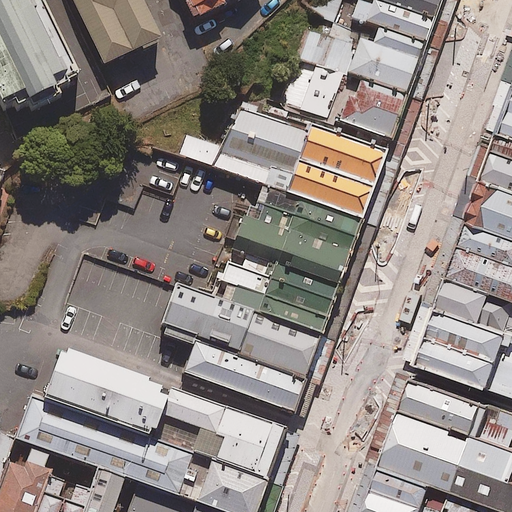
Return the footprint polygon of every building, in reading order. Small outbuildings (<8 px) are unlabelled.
[(0,0),(0,103),(77,66),(44,0),(0,0)] [(76,0),(108,64),(167,35),(149,0),(76,0)] [(215,0),(194,0),(199,8),(215,0)] [(331,21),(344,0),(314,0),(310,8),(331,21)] [(426,41),(433,19),(387,2),(381,0),(364,0),(358,17),(382,25),(426,41)] [(433,19),(440,0),(388,0),(387,2),(433,19)] [(406,95),(421,57),(376,41),(318,20),(305,54),(406,95)] [(421,57),(426,41),(382,25),(376,41),(421,57)] [(320,113),(391,139),(406,95),(336,69),(320,113)] [(309,156),(321,124),(243,96),(232,127),(309,156)] [(511,110),(511,111),(503,133),(511,136),(511,110)] [(309,156),(232,127),(207,118),(195,148),(298,186),(309,156)] [(387,146),(321,124),(298,186),(364,211),(387,146)] [(511,136),(503,133),(497,150),(511,154),(511,136)] [(511,154),(497,150),(486,181),(511,190),(511,154)] [(511,190),(486,181),(471,221),(511,236),(511,190)] [(352,245),(363,216),(282,187),(271,216),(352,245)] [(342,273),(352,245),(271,216),(249,208),(239,236),(246,239),(342,273)] [(511,236),(471,221),(464,241),(511,258),(511,236)] [(329,311),(342,273),(246,239),(232,277),(274,292),(329,311)] [(511,258),(464,241),(450,278),(511,300),(511,258)] [(511,300),(450,278),(440,306),(511,332),(511,300)] [(308,370),(322,331),(267,311),(184,281),(170,319),(205,332),(308,370)] [(322,331),(329,311),(274,292),(267,311),(322,331)] [(511,332),(440,306),(418,364),(511,398),(511,332)] [(295,407),(308,370),(205,332),(191,369),(295,407)] [(49,396),(158,436),(174,392),(65,352),(49,396)] [(511,444),(511,413),(413,378),(402,409),(511,448),(511,444)] [(217,458),(263,475),(281,426),(176,388),(174,392),(158,436),(206,454),(217,458)] [(206,454),(49,396),(35,436),(34,437),(71,451),(107,464),(133,474),(149,480),(191,495),(206,454)] [(511,511),(511,448),(402,409),(391,438),(381,465),(432,484),(508,511),(511,511)] [(0,511),(6,511),(34,437),(35,436),(0,423),(0,511)] [(48,511),(71,451),(34,437),(6,511),(48,511)] [(48,511),(89,511),(107,464),(71,451),(48,511)] [(259,511),(272,478),(263,475),(217,458),(201,502),(229,511),(259,511)] [(118,511),(133,474),(107,464),(89,511),(118,511)] [(372,490),(423,508),(432,484),(381,465),(372,490)] [(184,511),(191,495),(149,480),(137,511),(184,511)] [(508,511),(432,484),(423,508),(422,511),(508,511)] [(422,511),(423,508),(372,490),(364,511),(422,511)] [(229,511),(201,502),(197,511),(229,511)]
